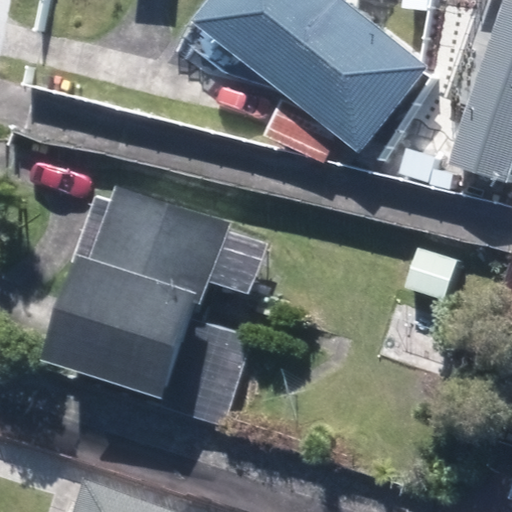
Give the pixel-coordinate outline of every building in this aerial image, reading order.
[(440,71),(352,0),(225,0),(210,19),(375,152),(440,71)] [(511,0),(495,0),(472,75),(511,87),(511,0)] [(71,361),(184,398),(223,279),(262,292),(277,246),(238,233),(241,224),(127,187),(124,195),(114,192),(91,262),(102,266),(71,361)] [(495,258),(428,242),(416,290),(484,306),(495,258)] [(136,511),(71,490),(63,511),(136,511)]
